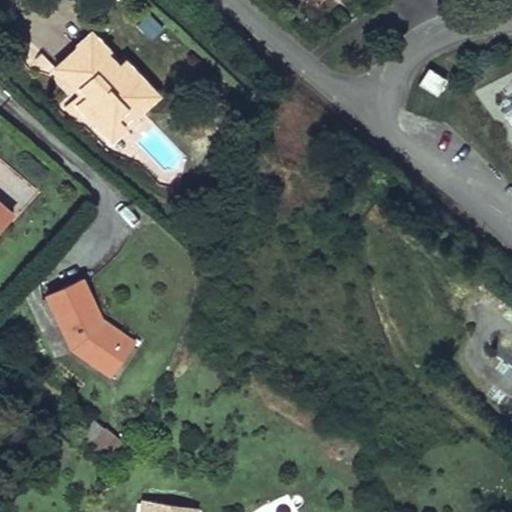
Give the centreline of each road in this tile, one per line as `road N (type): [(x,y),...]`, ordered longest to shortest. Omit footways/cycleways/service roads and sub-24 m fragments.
road 1 (residential): [(360,114),(511,238)]
road 2 (residential): [(360,114),(429,36),(511,18)]
road 3 (residential): [(223,0),(360,114)]
